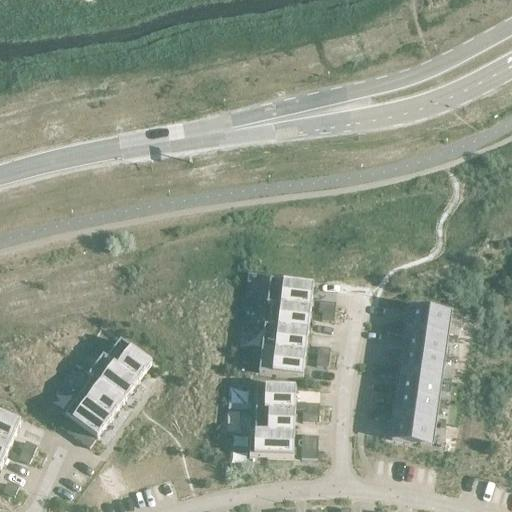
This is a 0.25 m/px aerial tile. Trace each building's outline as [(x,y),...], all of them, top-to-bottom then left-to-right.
[(269,285),(267,308),(311,313),(313,290),(313,289),(270,284),(269,285)] [(335,307),(324,305),(323,314),(322,314),(335,316),(335,315),(334,315),(335,307)] [(267,308),(264,330),(308,336),(311,313),(267,308)] [(407,329),(398,328),(397,338),(406,339),(406,334),(446,340),(449,317),(410,312),(407,329)] [(322,315),(321,324),(333,325),(334,316),(335,316),(322,314),(322,315)] [(398,328),(388,327),(386,336),(397,338),(398,328)] [(308,336),(264,330),(261,353),(305,358),(308,336)] [(406,339),(403,356),(443,361),(446,340),(406,334),(406,339)] [(120,344),(107,362),(106,363),(138,386),(152,368),(152,367),(120,344)] [(330,352),(318,350),(317,359),(317,360),(329,361),(330,352)] [(261,353),(259,377),(302,382),(305,358),(261,353)] [(403,356),(401,372),(392,371),(391,380),(400,382),(400,377),(440,382),(443,361),(403,356)] [(102,360),(89,379),(125,405),(138,386),(106,363),(107,362),(103,359),(102,360)] [(317,360),(316,369),(328,370),(329,362),(329,361),(317,360)] [(392,371),(382,369),(380,379),(391,380),(392,371)] [(400,382),(397,398),(437,404),(440,382),(400,377),(400,382)] [(89,379),(75,397),(111,423),(125,405),(89,379)] [(296,392),(251,390),(251,414),(295,415),(296,392)] [(81,431),(89,436),(96,442),(97,442),(98,442),(111,423),(75,397),(62,416),(61,416),(66,420),(74,425),(81,431)] [(397,398),(395,415),(386,414),(385,423),(394,424),(394,420),(434,425),(437,404),(397,398)] [(319,407),(307,407),(307,415),(306,415),(306,416),(319,416),(319,407)] [(0,443),(11,448),(21,426),(10,421),(13,413),(3,409),(3,408),(0,413),(0,443)] [(376,412),(374,422),(385,423),(386,414),(376,412)] [(251,414),(250,437),(294,438),(295,415),(251,414)] [(307,416),(306,425),(318,426),(319,417),(319,416),(306,416),(307,416)] [(74,425),(66,420),(59,429),(67,434),(66,434),(67,435),(74,425)] [(394,424),(391,442),(431,448),(434,425),(394,420),(394,424)] [(74,440),(81,431),(74,425),(67,435),(74,440)] [(89,436),(81,431),(74,440),(75,440),(81,445),(82,446),(89,436)] [(89,436),(82,446),(89,451),(96,442),(89,436)] [(250,437),(249,460),(293,462),(294,438),(250,437)] [(0,468),(2,469),(11,448),(0,443),(0,468)] [(22,453),(33,458),(37,449),(26,444),(22,453)] [(317,453),(305,452),(305,461),(305,462),(317,462),(317,461),(317,453)] [(22,453),(18,462),(29,467),(33,458),(22,453)] [(3,495),(14,500),(14,499),(18,491),(7,486),(3,494),(3,495)]
